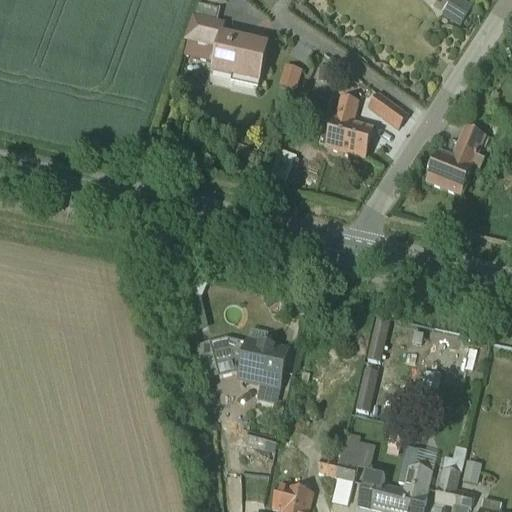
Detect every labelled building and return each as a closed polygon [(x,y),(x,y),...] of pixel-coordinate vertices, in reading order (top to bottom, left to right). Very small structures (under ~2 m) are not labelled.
[(469,11),(454,2),(445,19),(460,28),(469,11)] [(193,20),(184,44),(218,53),(213,76),(260,87),(268,52),(214,40),(217,26),(193,20)] [(286,71),(281,89),(295,93),(301,76),(286,71)] [(399,134),(408,121),(378,99),(369,112),(399,134)] [(359,107),(342,102),(336,124),(335,123),(326,155),(365,165),(374,129),(354,124),(359,107)] [(446,159),(439,157),(426,188),(461,202),(474,172),(480,174),(484,164),(478,161),(486,141),(465,132),(458,147),(453,145),(446,159)] [(249,347),(226,342),(210,346),(220,381),(235,377),(241,378),(249,347)] [(240,382),(279,391),(287,356),(249,347),(241,378),(240,382)] [(234,435),(231,447),(275,458),(278,446),(234,435)] [(323,478),(353,486),(361,454),(342,450),(344,440),(332,438),(323,478)] [(394,511),(400,490),(388,487),(390,479),(368,474),(359,511),(361,511),(394,511)] [(400,490),(394,511),(426,511),(433,484),(414,479),(410,493),(400,490)] [(458,511),(474,511),(476,503),(463,500),(466,486),(447,481),(440,507),(459,511),(458,511)] [(309,511),(312,499),(278,491),(273,511),(309,511)] [(503,511),(504,507),(483,502),(479,511),(503,511)]
